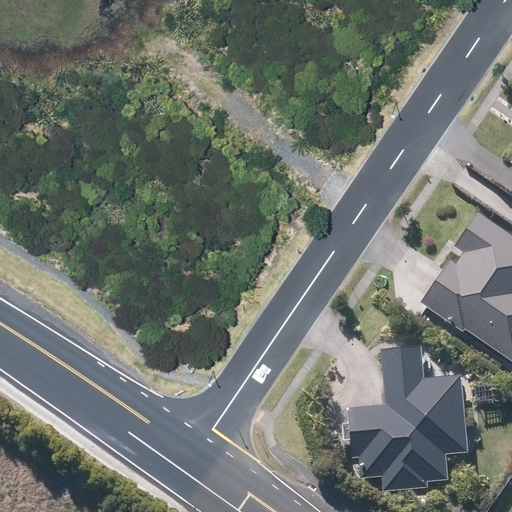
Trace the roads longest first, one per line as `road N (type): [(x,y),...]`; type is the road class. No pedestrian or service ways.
road 1 (residential): [(195,456),(505,0)]
road 2 (track): [(158,44),(366,203)]
road 3 (tertiary): [(195,456),(0,326)]
